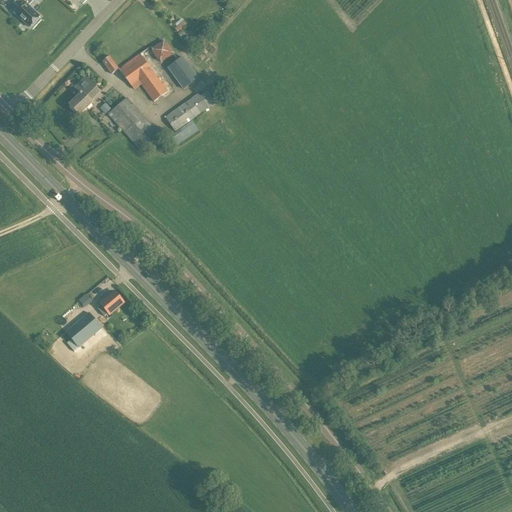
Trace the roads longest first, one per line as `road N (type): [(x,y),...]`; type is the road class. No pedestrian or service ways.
road 1 (unclassified): [(9,113),(191,281),(295,392),(387,511)]
road 2 (primary): [(352,511),(269,410),(0,134)]
road 3 (unclassified): [(9,113),(117,0)]
